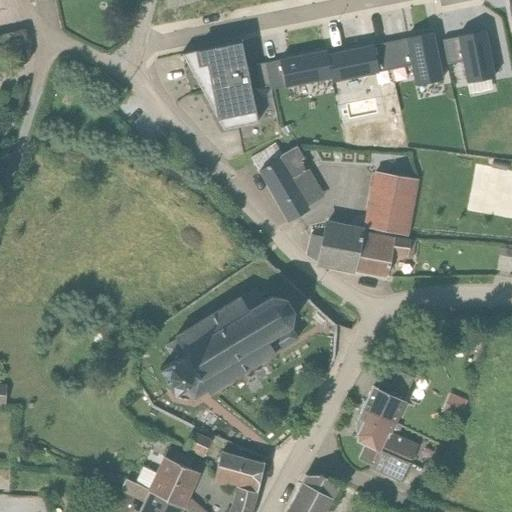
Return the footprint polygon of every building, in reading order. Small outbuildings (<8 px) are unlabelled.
[(473,58),(458,62),(463,87),(478,84),(483,105),(510,99),(501,52),(473,58)] [(402,64),(407,90),(426,86),(430,107),(458,102),(448,55),(402,64)] [(254,64),(194,76),(235,152),(271,146),(254,64)] [(341,77),(346,103),(407,90),(402,64),(341,77)] [(279,85),(284,108),(285,111),(294,110),(294,113),(346,103),(341,77),(341,73),(279,85)] [(284,108),(279,85),(269,87),(274,110),(284,108)] [(289,167),(266,184),(273,195),(302,246),(323,234),(322,231),(339,221),(323,193),(319,195),(314,184),(318,182),(311,170),(296,179),(289,167)] [(378,252),(377,256),(424,264),(434,204),(389,196),(378,252)] [(377,256),(378,252),(339,244),(336,260),(324,260),(321,278),(320,280),(336,290),(370,296),(377,256)] [(377,256),(370,296),(402,303),(406,280),(428,283),(431,265),(424,264),(377,256)] [(184,387),(170,395),(185,419),(211,403),(221,419),(311,364),(303,352),(306,337),(298,325),(284,322),(276,326),(268,313),(185,361),(188,365),(175,372),(184,387)] [(406,412),(391,405),(376,436),(411,450),(421,429),(418,428),(429,404),(412,398),(406,412)] [(18,414),(0,412),(0,432),(16,434),(18,414)] [(417,454),(411,450),(376,436),(372,448),(371,468),(381,471),(374,487),(415,508),(431,471),(414,463),(417,454)] [(205,459),(197,476),(216,485),(224,467),(205,459)] [(206,511),(212,500),(200,495),(204,486),(178,474),(167,500),(154,494),(146,511),(149,511),(206,511)] [(270,511),(273,504),(276,490),(233,479),(225,510),(235,511),(270,511)] [(314,511),(352,511),(353,511),(335,503),(319,503),(314,511)]
